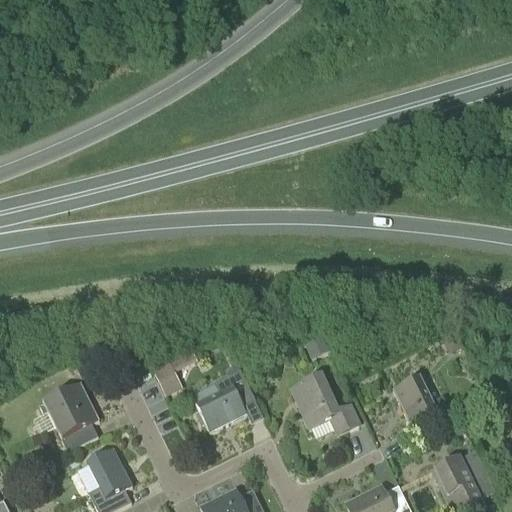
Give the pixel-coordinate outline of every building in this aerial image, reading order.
[(305,349),(311,363),(328,355),(322,342),(305,349)] [(174,376),(196,365),(193,358),(154,376),(165,401),(182,393),(174,376)] [(94,361),(75,371),(81,383),(100,374),(94,361)] [(210,439),(247,420),(243,412),(255,406),(240,375),(215,388),(221,399),(196,412),(210,439)] [(292,396),(309,434),(329,425),(337,442),(361,431),(351,409),(336,416),(320,383),(292,396)] [(393,397),(411,434),(419,430),(425,442),(463,423),(460,417),(452,421),(443,401),(432,407),(420,383),(393,397)] [(498,387),(501,393),(509,390),(506,384),(498,387)] [(100,426),(81,390),(39,411),(44,421),(48,419),(68,457),(98,442),(92,430),(100,426)] [(114,456),(88,469),(100,493),(88,499),(95,511),(122,511),(131,508),(125,497),(133,493),(114,456)] [(449,511),(481,511),(471,490),(487,482),(474,456),(461,463),(460,461),(432,475),(449,511)] [(345,510),(346,511),(408,511),(398,492),(385,498),(381,491),(345,510)] [(260,511),(253,496),(239,502),(236,495),(200,511),(260,511)]
